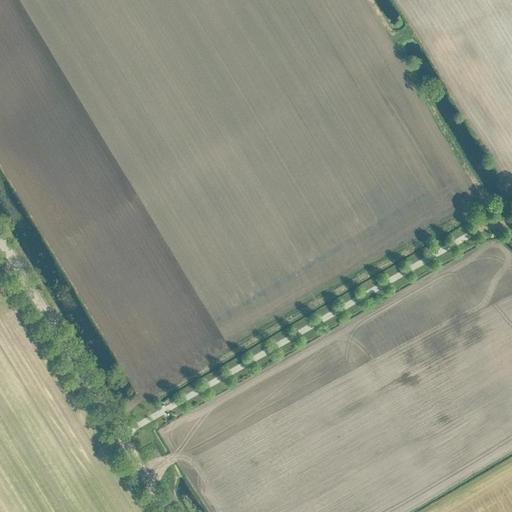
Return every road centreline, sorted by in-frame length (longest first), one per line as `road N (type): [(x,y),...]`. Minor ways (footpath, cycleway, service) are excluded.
road 1 (residential): [(120,436),(482,228),(511,233)]
road 2 (tertiary): [(120,436),(0,239)]
